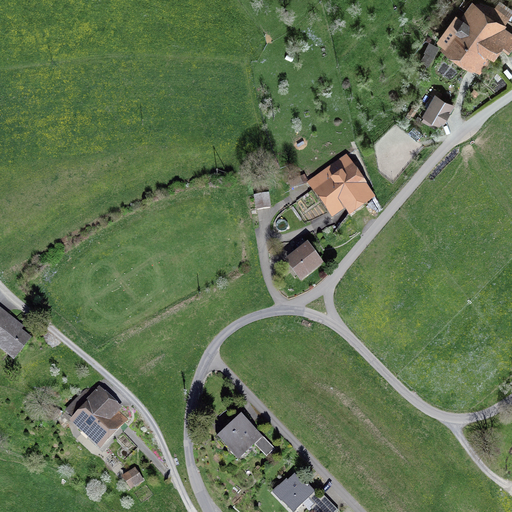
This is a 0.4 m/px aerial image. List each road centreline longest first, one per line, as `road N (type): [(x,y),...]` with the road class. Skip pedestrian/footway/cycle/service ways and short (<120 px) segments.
road 1 (track): [(193,511),(141,408),(0,285)]
road 2 (unclassified): [(511,95),(448,145),(330,283)]
road 3 (residential): [(209,353),(362,511)]
road 4 (unclassified): [(337,326),(436,414),(474,417),(511,399)]
road 5 (unclassified): [(209,353),(188,424),(191,467),(209,511)]
